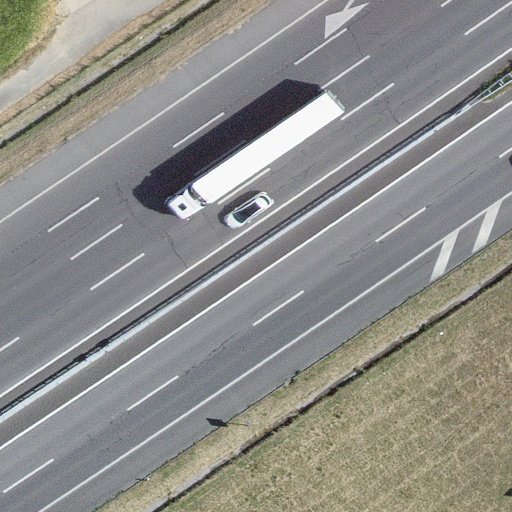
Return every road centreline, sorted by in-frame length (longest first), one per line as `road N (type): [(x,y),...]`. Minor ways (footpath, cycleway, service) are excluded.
road 1 (motorway): [(511,1),(0,349)]
road 2 (motorway): [(0,494),(511,148)]
road 3 (track): [(146,0),(0,102)]
